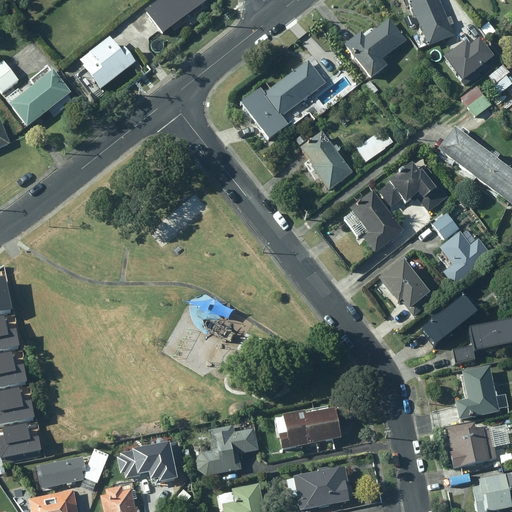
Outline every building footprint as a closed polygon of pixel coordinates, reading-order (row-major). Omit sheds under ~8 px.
[(158,32),(196,2),(194,0),(161,0),(143,14),(158,32)] [(441,9),(436,0),(406,0),(415,20),(441,9)] [(453,37),(441,9),(415,20),(427,48),(453,37)] [(404,43),(388,20),(362,40),(359,36),(344,47),(369,80),(385,68),(380,61),(404,43)] [(494,32),(487,24),(479,30),(487,39),(494,32)] [(496,58),(477,34),(446,59),(465,82),(496,58)] [(99,91),(133,64),(121,49),(117,52),(108,41),(78,65),(99,91)] [(2,63),(0,64),(0,95),(17,83),(2,63)] [(306,63),(283,81),(300,103),(323,84),(306,63)] [(25,129),(68,95),(50,73),(7,108),(25,129)] [(511,85),(505,78),(488,89),(495,98),(511,85)] [(279,120),(300,103),(283,81),(262,98),(257,92),(237,108),(266,142),(285,127),(279,120)] [(490,106),(476,88),(459,101),(474,119),(490,106)] [(458,169),(475,147),(450,130),(434,152),(458,169)] [(364,163),(391,144),(384,134),(375,140),(373,137),(355,150),(364,163)] [(329,191),(350,174),(319,136),(298,152),(329,191)] [(483,186),(499,165),(475,147),(458,169),(483,186)] [(412,165),(377,193),(390,209),(400,202),(403,206),(413,198),(428,216),(451,198),(428,169),(420,175),(412,165)] [(507,204),(511,197),(511,173),(499,165),(483,186),(507,204)] [(400,233),(369,193),(345,212),(364,236),(359,240),(372,256),(400,233)] [(456,230),(445,215),(431,227),(442,241),(456,230)] [(453,288),(490,258),(475,237),(465,244),(460,236),(438,250),(452,268),(443,275),(453,288)] [(401,264),(379,281),(409,319),(431,302),(401,264)] [(0,311),(9,310),(3,278),(0,278),(0,311)] [(211,311),(208,314),(212,314),(217,315),(222,316),(227,317),(229,319),(229,316),(230,314),(232,311),(235,309),(232,309),(228,308),(225,306),(221,304),(217,300),(215,297),(215,303),(214,307),(211,311)] [(190,301),(184,301),(190,303),(196,306),(202,310),(207,315),(207,311),(208,307),(211,302),(214,298),(210,300),(204,301),(198,301),(190,301)] [(419,333),(438,354),(479,319),(461,298),(419,333)] [(7,333),(5,319),(0,320),(0,348),(19,345),(16,331),(7,333)] [(511,323),(466,332),(470,349),(450,353),(453,368),(475,364),(474,360),(511,352),(511,323)] [(15,368),(12,354),(0,356),(0,385),(26,380),(23,366),(15,368)] [(497,415),(488,370),(460,375),(465,402),(454,405),(457,422),(497,415)] [(23,406),(21,392),(0,396),(0,424),(35,418),(32,404),(23,406)] [(277,453),(336,441),(330,412),(325,413),(324,409),(271,420),(277,453)] [(30,437),(27,423),(2,428),(4,435),(0,435),(0,455),(0,457),(41,449),(38,435),(30,437)] [(472,426),(444,431),(452,471),(487,464),(486,462),(495,461),(488,430),(480,431),(479,430),(473,431),(472,426)] [(255,452),(251,431),(231,434),(230,429),(205,433),(209,454),(198,456),(192,464),(194,472),(202,477),(237,471),(235,455),(255,452)] [(152,483),(177,478),(174,466),(181,464),(176,440),(120,451),(121,455),(117,456),(121,474),(124,473),(125,479),(150,474),(152,483)] [(94,452),(82,481),(83,481),(80,489),(86,492),(91,494),(95,485),(97,486),(108,458),(94,452)] [(82,472),(79,460),(32,469),(37,491),(80,483),(78,473),(82,472)] [(341,469),(290,480),(296,511),(299,511),(344,502),(341,487),(345,486),(341,469)] [(471,490),(474,511),(501,511),(511,510),(510,508),(511,507),(511,478),(508,477),(477,482),(478,489),(471,490)] [(259,511),(254,487),(229,493),(231,505),(218,508),(219,511),(259,511)] [(22,489),(13,490),(15,498),(23,496),(22,489)] [(99,499),(101,511),(133,511),(129,493),(121,494),(120,489),(105,492),(106,497),(99,499)] [(167,511),(178,511),(190,498),(183,491),(166,511),(167,511)] [(74,511),(71,493),(25,502),(27,511),(74,511)]
